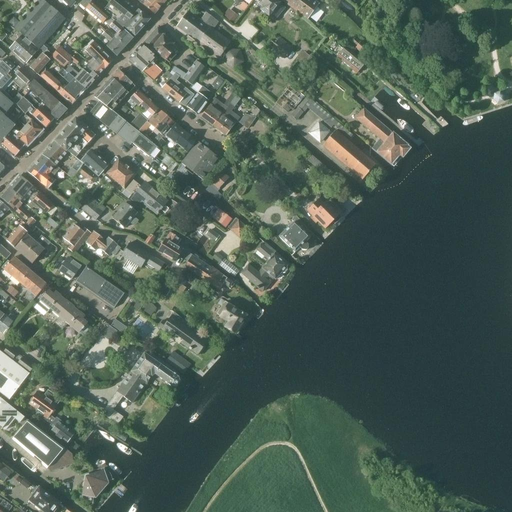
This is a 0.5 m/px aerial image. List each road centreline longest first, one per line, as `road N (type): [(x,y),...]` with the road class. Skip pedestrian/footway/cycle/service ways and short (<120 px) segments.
road 1 (residential): [(175,267),(74,217),(16,168)]
road 2 (residential): [(220,146),(118,63)]
